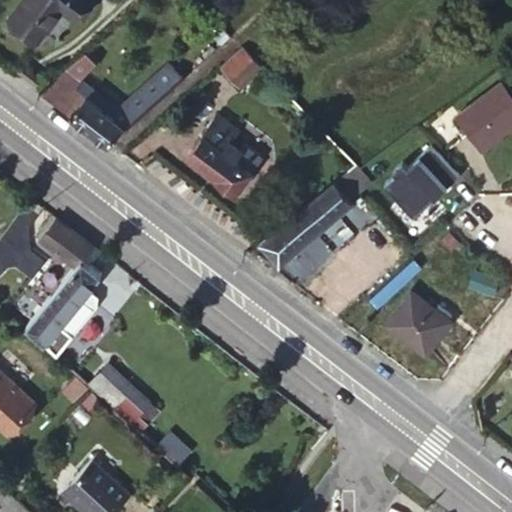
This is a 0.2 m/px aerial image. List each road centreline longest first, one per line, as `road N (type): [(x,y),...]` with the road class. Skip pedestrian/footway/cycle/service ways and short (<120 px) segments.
road 1 (primary): [(420,431),(0,108)]
road 2 (residential): [(511,315),(420,431)]
